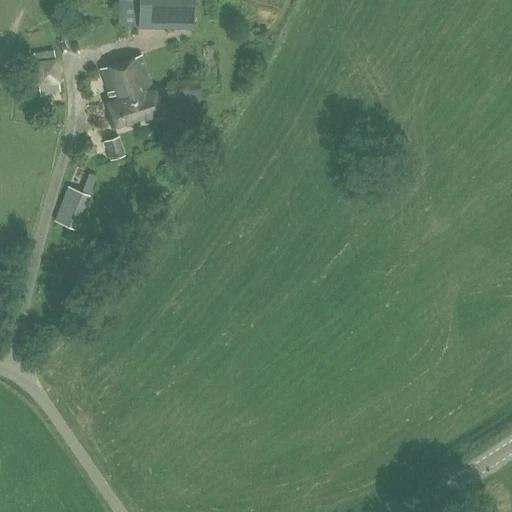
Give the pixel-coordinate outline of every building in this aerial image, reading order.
[(124,0),(125,22),(193,22),(193,0),(124,0)] [(40,95),(60,92),(59,82),(60,82),(56,58),(55,58),(54,50),(33,52),(34,62),(39,86),(40,95)] [(116,127),(165,110),(157,87),(154,88),(143,54),(101,68),(112,100),(108,102),(116,127)] [(170,102),(202,97),(199,76),(166,81),(170,102)] [(125,155),(119,136),(104,140),(110,160),(125,155)] [(69,186),(54,219),(74,228),(88,195),(69,186)]
